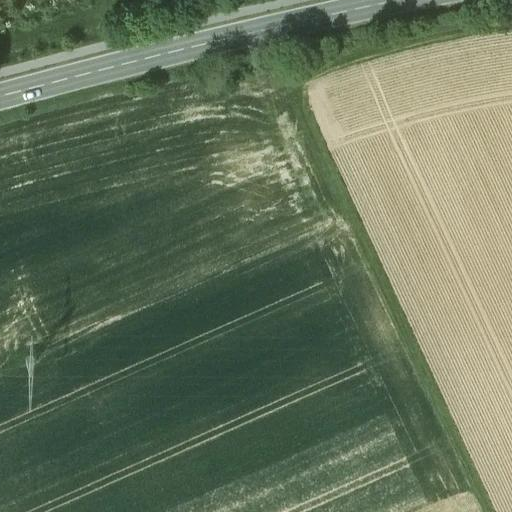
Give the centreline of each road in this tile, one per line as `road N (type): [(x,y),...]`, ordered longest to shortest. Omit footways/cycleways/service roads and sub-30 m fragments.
road 1 (track): [(483,511),(286,81)]
road 2 (secondary): [(0,95),(395,0)]
road 3 (track): [(511,19),(408,40),(286,81)]
